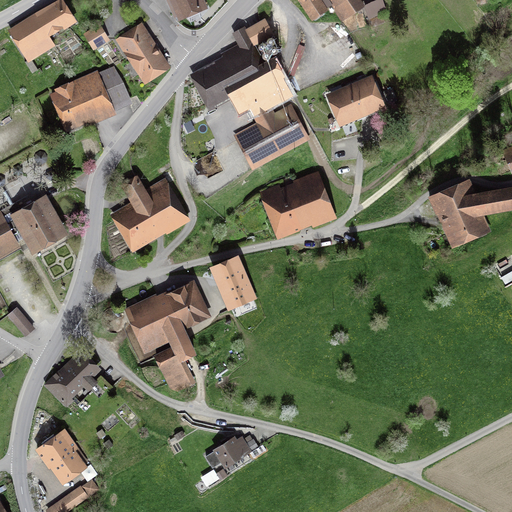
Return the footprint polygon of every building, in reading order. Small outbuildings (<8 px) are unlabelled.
[(64,0),(54,0),(8,29),(27,60),(25,61),(32,72),(38,68),(32,59),(56,44),(49,34),(62,26),(64,28),(77,20),(64,0)] [(208,6),(205,0),(166,0),(174,17),(177,16),(178,19),(187,15),(188,19),(201,14),(199,10),(208,6)] [(299,0),(312,18),(328,8),(327,7),(322,0),(299,0)] [(331,5),(342,21),(365,5),(361,0),(331,0),(333,3),(331,5)] [(387,11),(383,0),(370,0),(366,1),(368,6),(364,7),(371,27),(385,22),(382,12),(387,11)] [(274,112),(272,106),(293,95),(283,75),(285,75),(275,54),(264,60),(255,44),(275,34),(266,17),(246,27),(244,24),(232,31),(238,43),(221,52),(222,56),(189,73),(209,111),(231,99),(239,113),(249,107),(253,114),(252,114),(256,122),(233,134),(252,169),(310,139),(292,103),(274,112)] [(141,21),(115,39),(144,83),(171,65),(141,21)] [(93,49),(110,39),(100,22),(83,32),(93,49)] [(115,109),(131,103),(123,83),(115,65),(99,71),(98,69),(69,81),(69,80),(59,84),(60,85),(54,87),(55,90),(49,93),(66,134),(117,113),(115,109)] [(326,92),(340,125),(386,105),(372,73),(326,92)] [(40,164),(44,163),(46,161),(47,157),(46,153),(42,151),(38,152),(35,154),(35,158),(36,162),(40,164)] [(299,229),(311,224),(312,227),(337,218),(319,169),(292,179),(293,181),(280,186),(279,183),(259,191),(277,238),(300,230),(299,229)] [(50,179),(53,179),(56,177),(56,174),(55,171),(52,170),(49,170),(47,172),(47,175),(48,178),(50,179)] [(167,233),(191,219),(165,176),(146,187),(138,173),(121,183),(131,200),(110,213),(133,251),(166,231),(167,233)] [(452,247),(491,231),(484,213),(511,208),(511,184),(475,190),(470,177),(428,194),(452,247)] [(32,252),(68,232),(46,191),(19,206),(16,201),(1,209),(1,208),(0,208),(0,256),(22,245),(18,239),(23,236),(32,252)] [(238,252),(209,265),(228,310),(237,305),(241,313),(254,308),(251,300),(257,297),(238,252)] [(501,278),(509,273),(501,260),(493,264),(501,278)] [(185,328),(212,315),(195,277),(167,290),(166,289),(157,294),(156,292),(123,307),(144,353),(170,341),(172,345),(154,353),(172,392),(196,381),(185,359),(197,353),(185,328)] [(35,327),(17,306),(7,314),(25,336),(35,327)] [(84,386),(88,390),(98,380),(94,376),(102,368),(82,347),(44,384),(67,407),(75,400),(72,397),(84,386)] [(65,427),(34,448),(49,468),(51,467),(62,484),(88,466),(76,448),(79,446),(65,427)] [(100,438),(106,434),(102,428),(96,432),(100,438)] [(174,435),(177,440),(186,435),(183,430),(174,435)] [(237,438),(234,434),(212,448),(213,450),(205,455),(212,467),(221,462),(224,467),(252,450),(253,450),(259,447),(253,438),(252,438),(250,434),(244,437),(242,434),(237,438)] [(220,480),(228,475),(223,468),(216,472),(214,468),(200,477),(206,486),(219,478),(220,480)] [(100,489),(92,478),(81,485),(80,484),(45,509),(47,511),(66,511),(88,496),(89,497),(100,489)] [(8,511),(0,499),(0,511),(8,511)]
